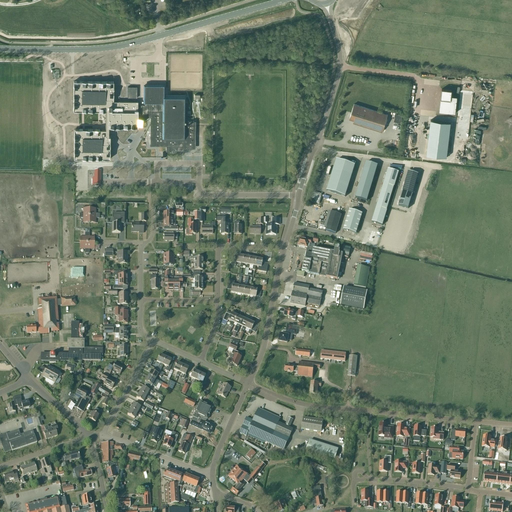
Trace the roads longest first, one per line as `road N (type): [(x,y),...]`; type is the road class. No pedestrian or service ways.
road 1 (tertiary): [(0,49),(101,49),(286,0)]
road 2 (tertiary): [(283,248),(339,66),(326,3)]
road 3 (residential): [(475,421),(300,402),(248,382)]
road 4 (tertiary): [(248,382),(283,248)]
